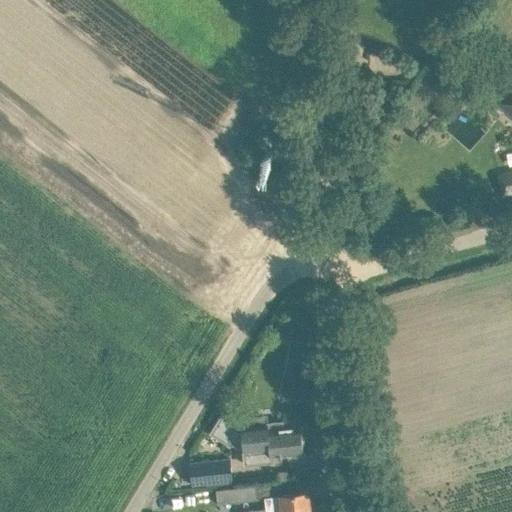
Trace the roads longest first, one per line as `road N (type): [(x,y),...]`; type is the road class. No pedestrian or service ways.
road 1 (unclassified): [(131,511),(266,288),(303,267),(334,265)]
road 2 (tertiary): [(334,265),(312,0)]
road 3 (tertiary): [(363,511),(334,265)]
road 4 (unclassified): [(334,265),(386,263),(511,227)]
